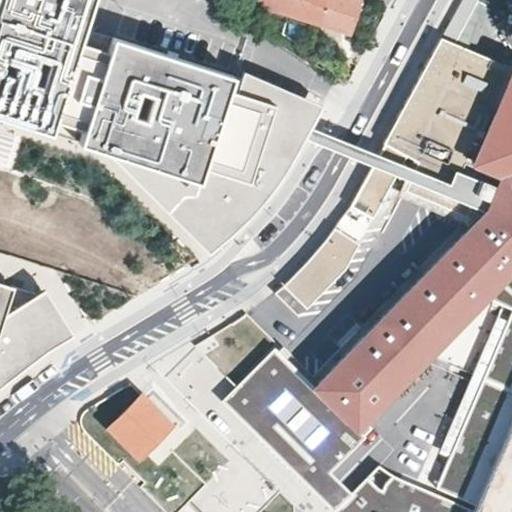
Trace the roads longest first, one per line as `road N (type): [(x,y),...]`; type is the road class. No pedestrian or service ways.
road 1 (tertiary): [(427,0),(323,190),(277,249),(235,268),(0,433)]
road 2 (unknown): [(239,511),(269,465),(307,451),(445,511)]
